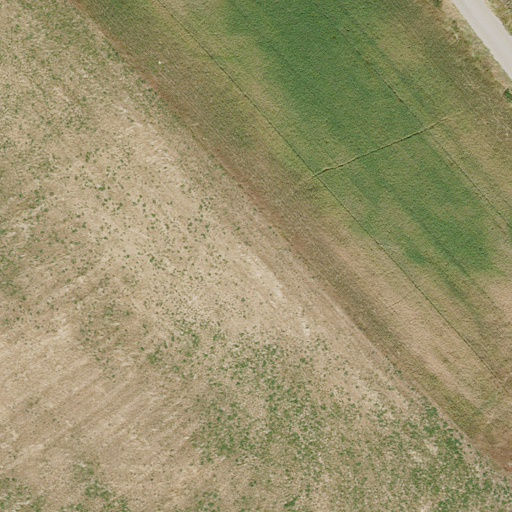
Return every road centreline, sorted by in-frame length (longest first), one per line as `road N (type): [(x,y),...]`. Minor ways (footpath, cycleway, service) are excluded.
road 1 (motorway): [(511,12),(0,360)]
road 2 (motorway): [(226,511),(511,325)]
